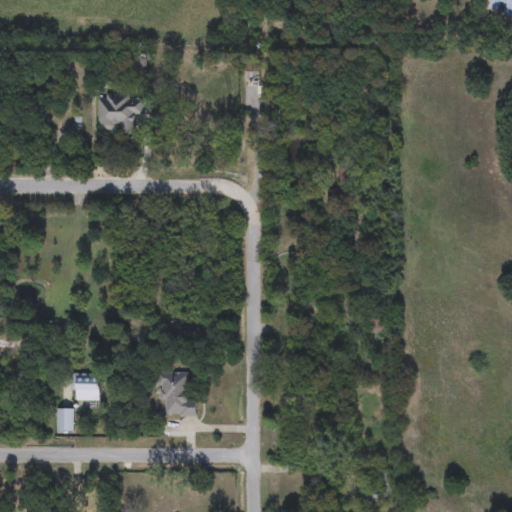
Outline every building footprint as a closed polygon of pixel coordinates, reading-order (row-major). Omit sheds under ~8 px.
[(97,125),(98,94),(144,95),(144,115),(135,115),(134,135),(119,134),(119,126),(97,125)] [(384,328),(369,329),(369,316),(383,315),(384,328)] [(167,417),(167,402),(159,402),(158,373),(187,372),(187,396),(196,396),(196,416),(167,417)] [(100,374),(100,401),(75,401),(75,374),(100,374)] [(74,409),(74,432),(56,432),(56,409),(74,409)]
